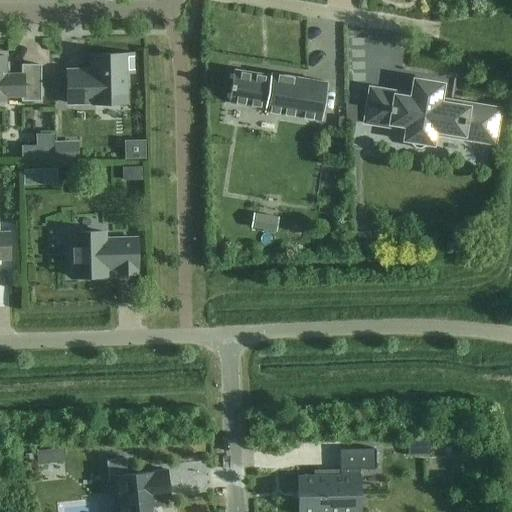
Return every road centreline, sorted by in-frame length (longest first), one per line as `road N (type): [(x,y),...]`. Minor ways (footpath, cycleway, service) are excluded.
road 1 (residential): [(511,339),(475,331),(229,336)]
road 2 (residential): [(229,336),(0,345)]
road 3 (residential): [(245,0),(440,34)]
road 4 (residential): [(171,0),(164,9),(0,6)]
road 5 (residential): [(229,336),(240,511)]
